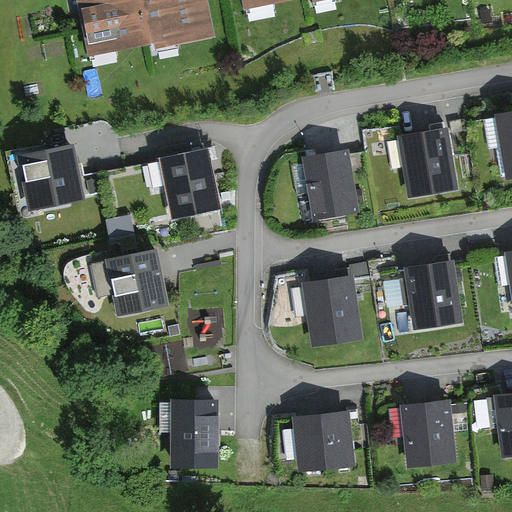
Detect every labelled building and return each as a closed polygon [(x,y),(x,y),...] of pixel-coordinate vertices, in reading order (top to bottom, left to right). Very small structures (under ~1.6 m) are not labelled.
[(79,0),(91,53),(156,40),(157,46),(214,35),(206,0),(79,0)] [(511,114),(499,117),(509,176),(511,175),(511,114)] [(446,131),(403,138),(412,194),(455,187),(446,131)] [(29,210),(89,199),(79,146),(19,157),(29,210)] [(206,151),(163,159),(175,217),(218,208),(206,151)] [(346,153),(306,160),(316,215),(356,209),(346,153)] [(107,221),(110,238),(136,235),(134,218),(107,221)] [(109,261),(118,313),(165,305),(156,253),(109,261)] [(452,264),(409,270),(417,326),(460,320),(452,264)] [(402,281),(385,284),(389,310),(406,308),(402,281)] [(353,282),(307,288),(315,347),(361,341),(353,282)] [(156,380),(191,373),(184,339),(150,346),(156,380)] [(511,396),(498,398),(504,454),(511,453),(511,396)] [(447,401),(403,406),(410,466),(454,461),(447,401)] [(174,402),(174,465),(215,465),(215,402),(174,402)] [(489,403),(473,404),(475,431),(491,430),(489,403)] [(161,405),(160,435),(171,435),(171,405),(161,405)] [(346,415),(298,420),(303,467),(351,463),(346,415)]
